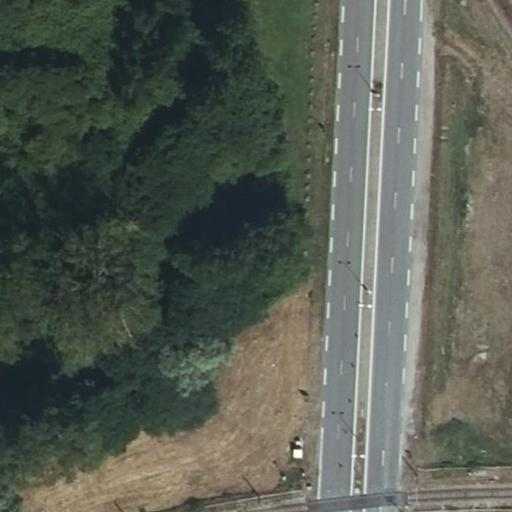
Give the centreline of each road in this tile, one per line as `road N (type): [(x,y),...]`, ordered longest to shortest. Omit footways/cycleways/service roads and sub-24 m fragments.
road 1 (secondary): [(359,0),(333,511)]
road 2 (secondary): [(381,511),(404,0)]
